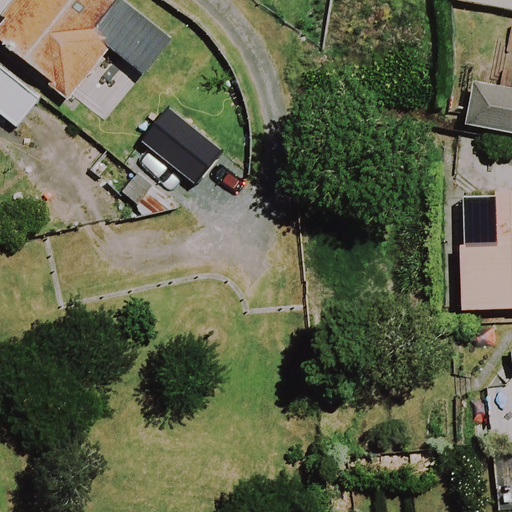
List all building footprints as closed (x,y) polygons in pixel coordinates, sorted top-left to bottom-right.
[(197,66),(113,0),(10,0),(0,13),(0,48),(70,103),(109,54),(170,102),(197,66)] [(511,14),(511,0),(451,0),(451,6),(511,14)] [(37,105),(0,74),(0,172),(10,181),(37,149),(15,131),(37,105)] [(511,93),(477,88),(470,130),(511,137),(511,93)] [(197,124),(161,134),(178,198),(214,188),(197,124)] [(511,189),(497,189),(497,251),(461,250),(460,314),(511,314),(511,189)] [(511,387),(502,388),(504,427),(511,426),(511,387)]
